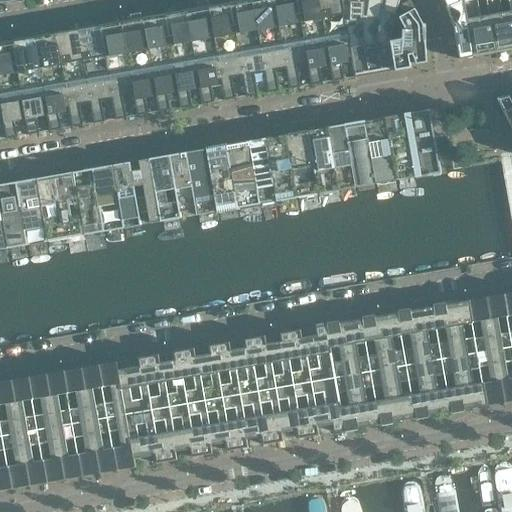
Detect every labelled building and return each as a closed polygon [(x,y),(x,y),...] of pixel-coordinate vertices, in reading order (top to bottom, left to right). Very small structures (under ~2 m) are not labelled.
[(356,72),(356,69),(355,69),(351,50),(352,50),(352,48),(351,48),(342,0),(244,0),(230,2),(230,3),(208,6),(208,7),(186,10),(164,14),(143,18),(121,21),(121,22),(99,25),(99,26),(78,29),(56,33),(34,37),(12,40),(12,41),(0,42),(0,139),(7,138),(7,139),(28,135),(50,131),(72,127),(94,123),(94,124),(116,119),(116,120),(137,116),(159,112),(180,108),(181,108),(202,104),(224,100),(224,101),(246,96),(246,97),(268,93),(289,89),(290,89),(311,85),(356,78),(355,72),(356,72)] [(391,35),(395,22),(396,16),(395,16),(399,0),(342,0),(351,48),(352,48),(352,50),(351,50),(355,69),(356,69),(356,72),(355,72),(356,78),(404,69),(411,68),(409,55),(412,55),(414,59),(416,64),(427,62),(426,57),(425,37),(426,36),(425,24),(422,24),(422,22),(421,20),(419,17),(410,0),(399,6),(406,20),(407,21),(407,22),(407,24),(407,29),(402,29),(402,39),(391,41),(391,38),(391,37),(391,35)] [(511,50),(511,0),(444,0),(447,8),(446,8),(454,32),(459,59),(511,50)] [(511,95),(496,98),(511,129),(511,95)] [(440,173),(434,137),(429,110),(404,114),(415,177),(440,173)] [(415,177),(404,114),(385,118),(396,181),(415,177)] [(396,181),(385,118),(365,121),(376,184),(396,181)] [(376,184),(365,121),(344,125),(355,188),(376,184)] [(355,188),(344,125),(328,128),(339,191),(355,188)] [(339,191),(328,128),(308,131),(319,194),(339,191)] [(319,194),(308,131),(285,135),(296,198),(319,194)] [(296,198),(285,135),(265,139),(276,202),(296,198)] [(276,202),(265,139),(249,142),(260,205),(276,202)] [(260,205),(249,142),(226,146),(237,209),(260,205)] [(237,209),(226,146),(206,149),(217,212),(237,209)] [(217,212),(206,149),(186,153),(197,216),(217,212)] [(197,216),(186,153),(170,156),(181,219),(197,216)] [(181,219),(170,156),(149,159),(161,222),(181,219)] [(161,222),(149,159),(129,163),(140,226),(161,222)] [(140,226),(129,163),(113,166),(124,229),(140,226)] [(124,229),(113,166),(93,169),(104,232),(124,229)] [(103,232),(92,169),(73,173),(84,236),(103,232)] [(84,236),(73,173),(36,179),(47,242),(84,236)] [(47,242),(36,179),(16,183),(27,246),(47,242)] [(27,246),(16,183),(0,185),(0,209),(7,249),(27,246)] [(511,292),(503,294),(511,346),(511,292)] [(511,346),(503,294),(484,297),(494,350),(511,346)] [(494,350),(484,297),(466,301),(475,353),(494,350)] [(475,353),(466,301),(446,304),(445,303),(433,305),(433,306),(431,307),(440,359),(475,353)] [(440,359),(431,307),(410,310),(410,309),(397,311),(398,312),(396,313),(405,365),(440,359)] [(405,365),(396,313),(375,316),(374,315),(362,317),(362,319),(360,319),(370,372),(405,365)] [(370,372),(360,319),(339,323),(339,321),(326,324),(327,325),(325,325),(334,378),(370,372)] [(334,378),(325,325),(315,327),(316,335),(301,338),(300,330),(279,333),(281,341),(266,344),(265,336),(244,339),(245,348),(230,350),(229,342),(209,346),(210,354),(195,356),(194,348),(173,352),(175,360),(160,363),(158,354),(138,358),(139,366),(118,370),(117,362),(116,362),(125,414),(334,378)] [(511,400),(511,346),(494,350),(503,402),(511,400)] [(503,402),(494,350),(475,353),(484,406),(503,402)] [(484,406),(475,353),(440,359),(450,412),(452,411),(452,413),(464,411),(464,409),(484,406)] [(450,412),(440,359),(405,365),(414,418),(416,418),(416,419),(429,417),(428,415),(450,412)] [(125,414),(116,362),(98,365),(108,417),(125,414)] [(108,417),(98,365),(81,368),(90,421),(108,417)] [(414,418),(405,365),(370,372),(379,424),(381,424),(381,425),(393,423),(393,422),(414,418)] [(90,421),(81,368),(63,371),(72,424),(90,421)] [(72,424),(63,371),(45,374),(54,427),(72,424)] [(379,424),(370,372),(334,378),(343,430),(345,430),(345,431),(358,429),(358,428),(379,424)] [(54,427),(45,374),(27,377),(37,430),(54,427)] [(37,430),(27,377),(10,380),(19,433),(37,430)] [(343,430),(334,378),(125,414),(134,467),(135,467),(134,459),(155,455),(156,463),(177,460),(175,452),(190,449),(192,457),(212,453),(211,445),(226,442),(227,451),(247,447),(246,439),(261,436),(263,445),(283,441),(281,433),(296,430),(298,438),(318,435),(317,426),(332,424),(333,432),(343,430)] [(19,433),(10,380),(0,382),(0,429),(1,436),(19,433)] [(134,467),(125,414),(108,417),(117,470),(134,467)] [(117,470),(108,417),(90,421),(99,473),(117,470)] [(99,473),(90,421),(72,424),(81,476),(99,473)] [(81,476),(72,424),(54,427),(64,479),(81,476)] [(64,479),(54,427),(37,430),(46,482),(64,479)] [(46,482),(37,430),(19,433),(28,486),(46,482)] [(28,486),(19,433),(1,436),(10,489),(28,486)] [(0,490),(10,489),(1,436),(0,436),(0,490)] [(497,466),(496,477),(502,511),(511,511),(511,465),(511,464),(510,463),(508,462),(507,462),(505,462),(504,462),(502,462),(501,463),(499,464),(498,465),(497,466)] [(401,490),(401,492),(404,511),(425,511),(421,488),(421,487),(420,485),(419,484),(418,482),(417,481),(415,481),(413,480),(412,480),(410,480),(408,480),(407,481),(405,482),(404,483),(403,484),(402,485),(401,487),(401,489),(401,490)] [(437,496),(439,511),(459,511),(456,493),(455,491),(455,489),(454,488),(452,487),(451,486),(450,485),(448,484),(447,484),(445,484),(443,484),(442,485),(440,487),(439,488),(438,489),(438,491),(437,493),(437,495),(437,496)] [(307,501),(308,511),(329,511),(327,497),(325,496),(324,495),(322,494),(320,494),(318,494),(316,494),(314,495),(312,496),(311,497),(309,498),(308,500),(307,501)] [(362,511),(360,503),(360,501),(359,500),(358,499),(356,498),(355,497),(353,496),(352,496),(350,496),(348,496),(347,497),(345,498),(344,499),(343,500),(342,502),(341,503),(341,505),(341,507),(341,511),(362,511)]
